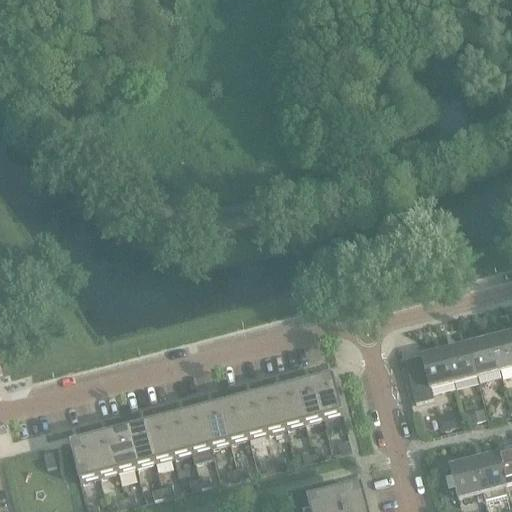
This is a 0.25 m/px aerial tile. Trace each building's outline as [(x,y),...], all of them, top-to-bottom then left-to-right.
[(511,337),(492,342),(501,375),(511,371),(511,337)] [(492,342),(469,348),(477,381),(501,375),(492,342)] [(469,348),(446,354),(454,387),(477,381),(469,348)] [(454,387),(446,354),(422,361),(405,366),(416,408),(434,403),(432,392),(454,387)] [(334,381),(315,386),(325,425),(344,420),(334,381)] [(315,386),(295,391),(305,430),(325,425),(315,386)] [(295,391),(277,396),(287,435),(305,430),(295,391)] [(277,396),(258,401),(268,439),(287,435),(277,396)] [(258,401),(240,405),(250,444),(268,439),(258,401)] [(240,405),(221,410),(231,449),(250,444),(240,405)] [(221,410),(202,415),(212,454),(213,454),(231,449),(221,410)] [(484,413),(473,416),(475,427),(487,424),(484,413)] [(202,415),(183,420),(193,459),(192,459),(195,469),(216,463),(213,454),(212,454),(202,415)] [(460,417),(449,420),(452,432),(463,429),(460,417)] [(183,420),(165,425),(174,464),(192,459),(193,459),(183,420)] [(165,425),(146,430),(157,468),(174,464),(165,425)] [(157,468),(146,430),(128,434),(138,473),(157,468)] [(138,473),(128,434),(109,439),(119,478),(138,473)] [(109,439),(90,444),(100,483),(119,478),(109,439)] [(90,444),(71,449),(81,488),(100,483),(90,444)] [(349,445),(339,447),(341,457),(352,454),(349,445)] [(322,452),(312,454),(314,464),(324,461),(322,452)] [(312,454),(302,457),(304,466),(314,464),(312,454)] [(511,455),(498,459),(506,491),(511,489),(511,455)] [(57,470),(54,456),(44,458),(48,473),(57,470)] [(498,459),(475,465),(483,497),(486,508),(509,502),(506,491),(498,459)] [(284,461),(275,464),(277,474),(287,471),(284,461)] [(275,464),(265,466),(267,476),(277,474),(275,464)] [(483,497),(475,465),(451,471),(459,503),(483,497)] [(247,471),(237,473),(240,483),(250,481),(247,471)] [(237,473),(228,476),(230,486),(240,483),(237,473)] [(210,481),(200,483),(202,493),(212,490),(210,481)] [(200,483),(190,486),(192,496),(202,493),(200,483)] [(172,490),(163,493),(165,503),(175,500),(172,490)] [(163,493),(153,496),(155,505),(165,503),(163,493)] [(367,511),(363,493),(308,508),(309,511),(367,511)] [(135,500),(125,503),(127,511),(128,511),(138,510),(135,500)] [(127,511),(125,503),(116,505),(117,511),(127,511)]
